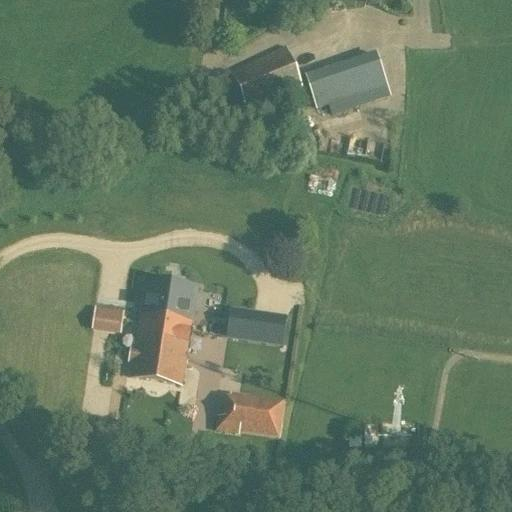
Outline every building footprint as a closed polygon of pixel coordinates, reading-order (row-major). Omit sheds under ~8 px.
[(247,117),(304,92),(286,48),(231,73),(247,117)] [(317,112),(329,108),(354,99),(343,65),(306,78),(317,112)] [(182,342),(187,313),(147,307),(142,336),(182,342)] [(123,313),(95,309),(92,330),(120,335),(123,313)] [(186,398),(193,344),(182,342),(142,336),(135,390),(186,398)] [(284,402),(232,395),(232,396),(225,395),(221,418),(217,417),(215,433),(239,436),(239,433),(278,439),(284,402)] [(376,429),(365,429),(364,449),(376,449),(376,429)] [(265,485),(270,452),(232,447),(230,463),(219,462),(217,479),(265,485)]
